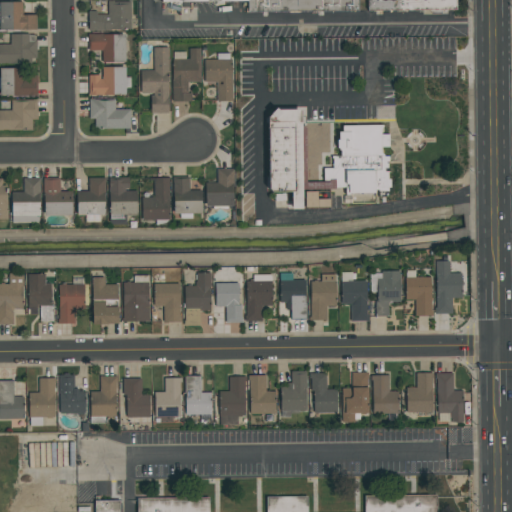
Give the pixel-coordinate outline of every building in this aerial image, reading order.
[(244,0),(244,14),(363,13),(363,0),(244,0)] [(368,0),(368,9),(455,10),(455,0),(368,0)] [(88,30),(88,10),(97,10),(97,14),(107,14),(107,1),(130,1),(130,30),(111,30),(88,30)] [(36,30),(0,30),(0,2),(22,2),(22,14),(36,14),(36,30)] [(125,34),(125,62),(101,62),(101,50),(88,50),(88,33),(91,33),(93,33),(93,34),(102,34),(125,34)] [(31,64),(0,64),(0,44),(10,44),(10,34),(29,34),(29,35),(34,35),(34,39),(36,39),(36,58),(31,58),(31,64)] [(169,47),(169,72),(168,72),(168,112),(150,112),(150,96),(153,96),(153,93),(140,93),(140,70),(153,70),(153,47),(169,47)] [(200,48),(200,82),(187,82),(187,92),(191,92),(191,102),(171,102),(171,79),(172,79),(172,59),(173,59),(173,52),(185,52),(185,59),(188,59),(188,48),(200,48)] [(229,53),(229,59),(230,59),(230,66),(231,66),(231,78),(232,78),(232,100),(216,100),(216,82),(204,82),(204,59),(216,59),(216,53),(229,53)] [(88,95),(88,75),(100,75),(100,79),(102,79),(102,67),(125,67),(125,95),(88,95)] [(23,79),(25,79),(25,76),(37,76),(37,96),(0,96),(0,68),(23,68),(23,79)] [(0,110),(11,110),(11,99),(37,99),(37,119),(31,120),(32,130),(0,130),(0,110)] [(115,99),(115,109),(130,109),(130,128),(94,128),(94,119),(89,119),(89,99),(115,99)] [(301,111),(267,111),(268,194),(276,194),(276,199),(289,199),(289,209),(302,209),(301,111)] [(345,127),(384,125),(382,135),(389,136),(389,148),(383,146),(382,152),(384,156),(390,157),(389,161),(389,165),(389,169),(392,170),(391,171),(389,173),(389,181),(392,181),(391,188),(388,189),(388,198),(376,198),(376,204),(344,205),(345,196),(345,188),(335,188),(335,181),(325,181),(324,168),(335,168),(333,157),(342,157),(342,151),(340,151),(340,148),(332,147),(333,135),(339,136),(339,131),(344,131),(343,127),(345,127)] [(295,144),(314,144),(314,183),(295,182),(295,144)] [(233,206),(227,206),(227,208),(213,208),(213,206),(205,206),(205,182),(216,182),(216,168),(234,168),(234,185),(233,185),(233,206)] [(105,177),(105,183),(105,194),(104,194),(104,215),(99,215),(99,222),(85,222),(85,215),(76,215),(76,191),(88,191),(88,177),(105,177)] [(108,177),(128,177),(128,189),(125,189),(125,191),(136,191),(136,214),(126,214),(126,225),(111,225),(111,223),(109,223),(109,218),(109,215),(108,215),(108,187),(108,177)] [(168,220),(141,220),(141,197),(153,197),(153,180),(149,180),(149,177),(169,177),(169,180),(168,180),(168,220)] [(201,190),(201,214),(192,214),(192,219),(179,219),(179,214),(173,214),(173,195),(172,195),(172,177),(189,177),(189,190),(201,190)] [(12,223),(12,215),(11,215),(11,192),(23,192),(23,178),(40,178),(40,194),(39,194),(39,216),(38,216),(38,223),(12,223)] [(42,178),(59,178),(59,191),(71,191),(71,215),(43,215),(43,193),(42,193),(42,178)] [(434,314),(434,308),(436,308),(436,274),(435,274),(435,260),(449,260),(449,273),(461,273),(461,298),(451,298),(451,314),(434,314)] [(414,316),(414,300),(404,300),(404,277),(405,277),(405,270),(415,270),(415,277),(430,277),(430,295),(431,295),(431,311),(433,311),(433,316),(414,316)] [(400,271),(400,302),(388,302),(388,316),(374,316),(374,301),(376,301),(376,293),(369,293),(369,271),(381,271),(400,271)] [(349,321),(349,304),(340,304),(340,272),(351,272),(351,281),(366,281),(366,314),(368,314),(368,321),(349,321)] [(0,324),(0,283),(4,283),(4,284),(8,284),(8,273),(23,273),(23,286),(22,286),(22,309),(13,309),(13,324),(0,324)] [(210,273),(210,286),(209,286),(209,310),(199,310),(199,326),(183,326),(183,321),(184,321),(184,284),(188,284),(188,273),(210,273)] [(304,279),(304,302),(305,302),(305,319),(290,319),(290,313),(287,313),(287,310),(285,310),(285,302),(278,302),(278,273),(292,273),(292,279),(304,279)] [(50,283),(51,306),(53,306),(53,321),(40,321),(39,305),(37,305),(37,307),(27,308),(27,285),(27,274),(45,274),(45,283),(50,283)] [(335,274),(335,307),(325,307),(325,320),(308,320),(308,317),(310,317),(310,281),(320,281),(320,274),(335,274)] [(57,323),(57,319),(58,319),(58,284),(72,284),(72,275),(83,275),(83,284),(84,284),(84,309),(74,309),(74,323),(57,323)] [(121,321),(121,318),(122,318),(122,282),(133,282),(133,275),(149,275),(149,282),(148,282),(148,304),(149,304),(149,321),(121,321)] [(261,321),(244,321),(244,315),(246,315),(246,281),(248,281),(248,280),(252,280),(252,275),(271,275),(271,305),(261,305),(261,321)] [(92,324),(92,285),(91,285),(91,277),(104,277),(104,284),(117,284),(117,324),(107,324),(92,324)] [(238,283),(238,305),(242,305),(242,323),(225,323),(225,307),(215,307),(215,283),(238,283)] [(179,284),(179,300),(180,300),(180,322),(163,322),(163,321),(151,321),(151,302),(153,302),(153,284),(179,284)] [(306,371),(306,388),(305,388),(305,412),(299,412),(299,413),(290,413),(290,416),(281,416),(281,412),(280,412),(280,386),(286,386),(286,384),(290,384),(290,371),(306,371)] [(368,372),(368,414),(359,414),(359,419),(354,419),(354,422),(341,422),(341,388),(351,388),(351,372),(368,372)] [(58,375),(63,375),(63,373),(69,373),(69,374),(74,374),(74,388),(78,388),(78,390),(85,390),(85,413),(59,413),(59,394),(58,394),(58,375)] [(313,413),(313,391),(310,391),(310,378),(309,378),(309,373),(326,373),(326,389),(336,389),(336,413),(313,413)] [(433,373),(433,378),(431,378),(431,412),(405,412),(405,387),(415,387),(415,373),(433,373)] [(463,422),(446,422),(446,421),(438,421),(438,413),(436,413),(436,393),(436,379),(435,379),(435,373),(453,373),(453,391),(463,391),(463,422)] [(90,423),(90,391),(99,391),(99,375),(117,375),(117,382),(115,382),(115,417),(104,417),(104,423),(90,423)] [(275,391),(275,414),(249,414),(249,394),(249,380),(247,380),(247,375),(265,375),(265,391),(275,391)] [(388,375),(388,391),(398,391),(398,414),(372,414),(372,394),(371,394),(371,381),(370,381),(370,375),(388,375)] [(184,376),(200,376),(200,393),(211,393),(211,415),(185,415),(185,393),(184,393),(184,376)] [(218,391),(228,391),(228,376),(245,377),(245,381),(244,381),(244,416),(237,416),(237,424),(219,424),(219,416),(218,416),(218,391)] [(54,417),(42,417),(42,426),(29,426),(29,417),(28,417),(28,392),(38,392),(38,378),(55,378),(55,383),(54,383),(54,417)] [(149,417),(126,417),(126,395),(122,395),(122,378),(141,378),(141,394),(149,394),(149,417)] [(154,392),(164,392),(164,378),(181,378),(181,383),(180,383),(180,417),(154,417),(154,392)] [(23,419),(0,419),(0,381),(13,381),(13,396),(23,396),(23,419)] [(28,443),(28,467),(39,467),(39,457),(44,457),(43,443),(28,443)] [(437,511),(437,494),(414,495),(366,496),(366,511),(437,511)] [(308,511),(308,497),(267,497),(267,511),(308,511)] [(210,511),(210,498),(161,499),(138,499),(138,511),(210,511)] [(120,501),(120,511),(95,511),(95,501),(120,501)]
